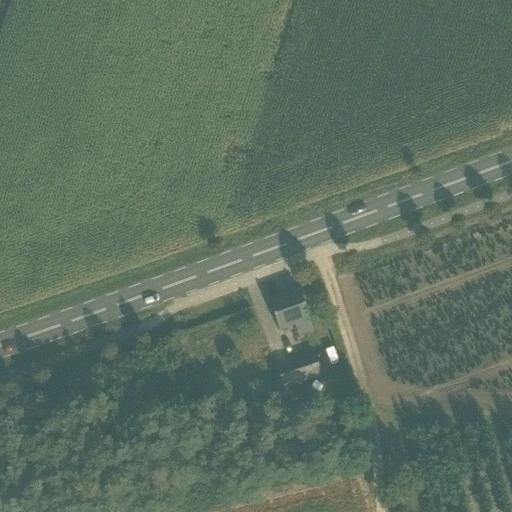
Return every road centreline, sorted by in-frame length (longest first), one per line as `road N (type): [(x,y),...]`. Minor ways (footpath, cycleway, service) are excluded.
road 1 (tertiary): [(0,348),(511,163)]
road 2 (track): [(390,511),(311,236)]
road 3 (track): [(511,418),(368,415)]
